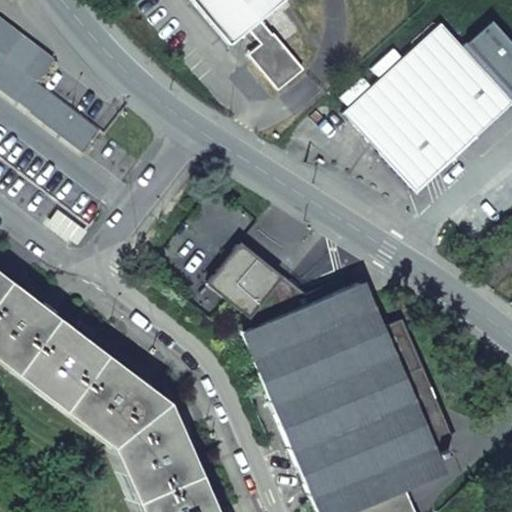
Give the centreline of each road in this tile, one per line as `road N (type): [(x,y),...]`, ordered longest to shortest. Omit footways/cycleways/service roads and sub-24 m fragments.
road 1 (tertiary): [(511,333),(190,122)]
road 2 (residential): [(83,274),(195,365),(257,511)]
road 3 (unknown): [(190,122),(266,112),(296,97),(325,69),(331,0)]
road 4 (residential): [(83,274),(190,122)]
road 5 (tertiary): [(190,122),(140,91),(63,0)]
road 6 (unknown): [(511,151),(387,247)]
